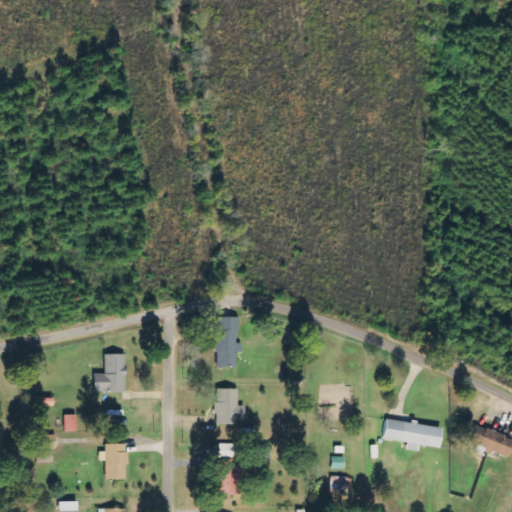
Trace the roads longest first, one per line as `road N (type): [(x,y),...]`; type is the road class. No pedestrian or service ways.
road 1 (residential): [(333,327),(215,305),(0,348)]
road 2 (residential): [(175,313),(174,511)]
road 3 (residential): [(511,399),(333,327)]
